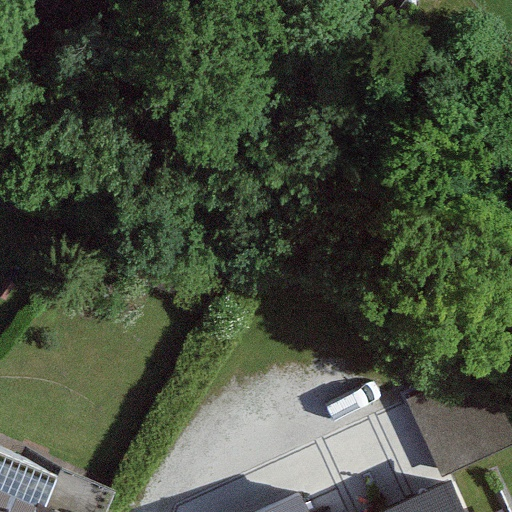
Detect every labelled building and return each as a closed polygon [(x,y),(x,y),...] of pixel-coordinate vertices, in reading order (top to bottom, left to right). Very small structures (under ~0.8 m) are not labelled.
[(186,260),(137,237),(122,267),(171,290),(186,260)] [(511,424),(485,361),(411,393),(442,468),(511,438),(511,424)] [(0,464),(0,511),(122,511),(131,492),(45,454),(39,469),(5,454),(0,464)] [(288,458),(221,482),(231,509),(298,485),(288,458)] [(361,511),(349,482),(275,511),(473,511),(462,486),(398,511),(361,511)]
